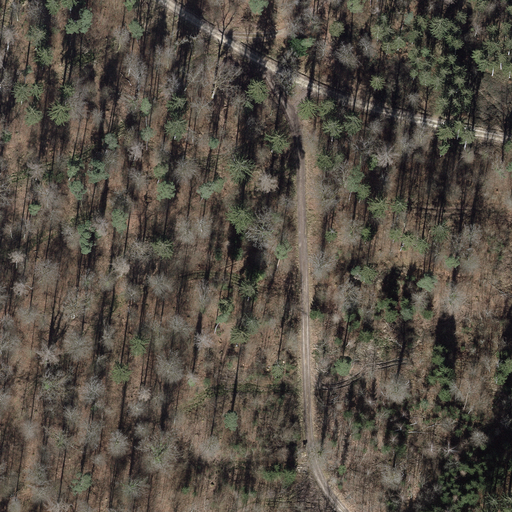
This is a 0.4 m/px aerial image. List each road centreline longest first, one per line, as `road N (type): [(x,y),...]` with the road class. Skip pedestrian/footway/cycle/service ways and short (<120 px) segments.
road 1 (track): [(345,511),(324,489),(308,440),(302,178),(290,112),(260,62)]
road 2 (track): [(511,140),(311,86),(162,0)]
road 3 (track): [(373,108),(325,43),(320,0)]
